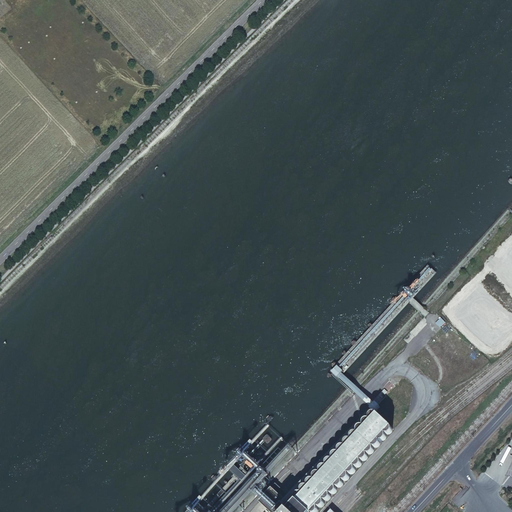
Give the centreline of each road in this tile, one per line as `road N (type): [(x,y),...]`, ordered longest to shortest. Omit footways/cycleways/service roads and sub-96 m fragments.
road 1 (secondary): [(262,0),(0,257)]
road 2 (unclassified): [(413,511),(511,404)]
